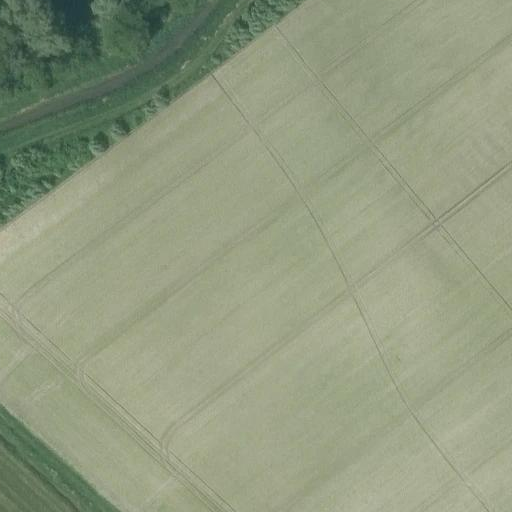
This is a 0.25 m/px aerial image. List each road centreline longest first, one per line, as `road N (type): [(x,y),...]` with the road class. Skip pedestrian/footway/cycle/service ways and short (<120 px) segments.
road 1 (track): [(0,150),(180,81),(261,0)]
road 2 (track): [(105,511),(0,410)]
